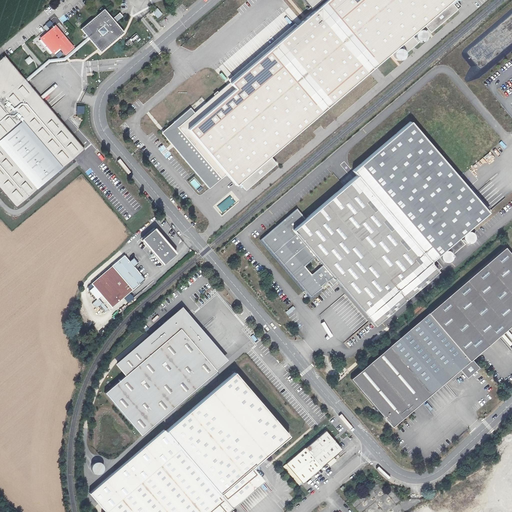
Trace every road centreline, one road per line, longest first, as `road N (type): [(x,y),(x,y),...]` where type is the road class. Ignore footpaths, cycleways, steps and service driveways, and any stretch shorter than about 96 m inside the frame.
road 1 (unclassified): [(212,0),(110,86),(98,112),(107,137),(294,356)]
road 2 (unclassified): [(294,356),(388,467),(413,478),(440,473),(511,405)]
